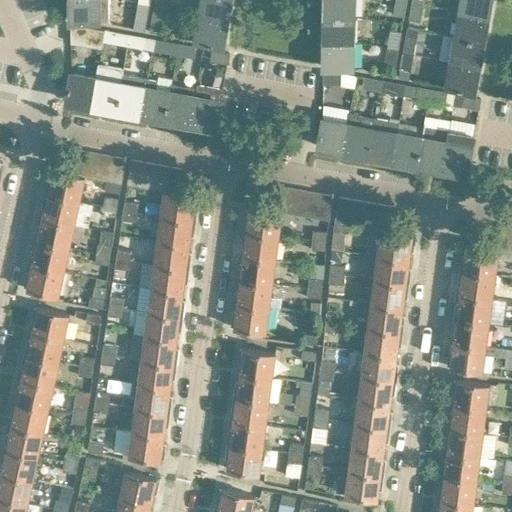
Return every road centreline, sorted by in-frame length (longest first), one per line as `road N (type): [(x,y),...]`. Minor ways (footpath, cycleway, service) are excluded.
road 1 (unclassified): [(225,171),(176,511)]
road 2 (unclassified): [(403,511),(442,211)]
road 3 (residential): [(225,171),(205,156),(38,123)]
road 4 (unclassified): [(0,293),(38,123)]
road 5 (unclassified): [(294,174),(308,99),(229,84)]
road 6 (residential): [(442,211),(422,198),(294,174)]
